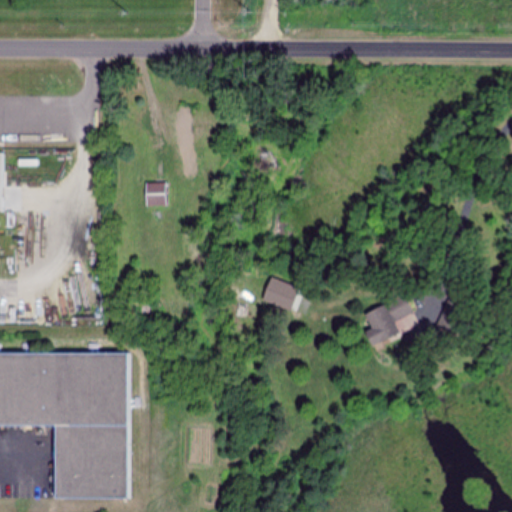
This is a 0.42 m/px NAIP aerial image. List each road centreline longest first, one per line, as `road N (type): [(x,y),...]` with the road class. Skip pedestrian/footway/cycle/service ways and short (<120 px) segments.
road 1 (residential): [(0,46),(354,46)]
road 2 (residential): [(511,46),(354,46)]
